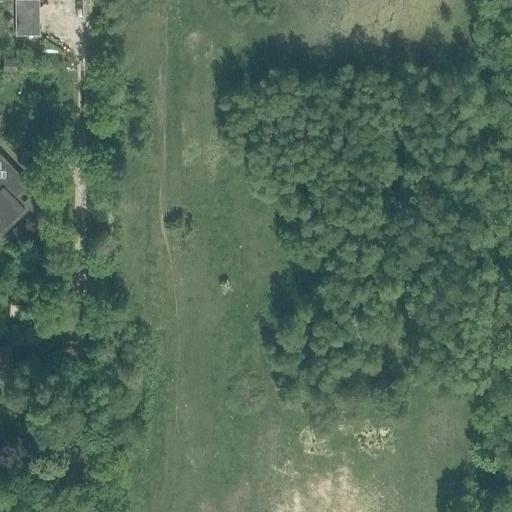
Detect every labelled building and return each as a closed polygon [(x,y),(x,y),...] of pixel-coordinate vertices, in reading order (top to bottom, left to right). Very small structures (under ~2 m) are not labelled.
[(13,60),(1,60),(1,72),(13,72),(13,60)] [(0,225),(3,229),(25,208),(15,197),(27,186),(0,157),(0,225)] [(11,306),(11,316),(22,317),(23,306),(11,306)] [(29,325),(12,325),(12,345),(28,345),(29,325)] [(11,348),(0,347),(0,383),(10,384),(11,348)]
